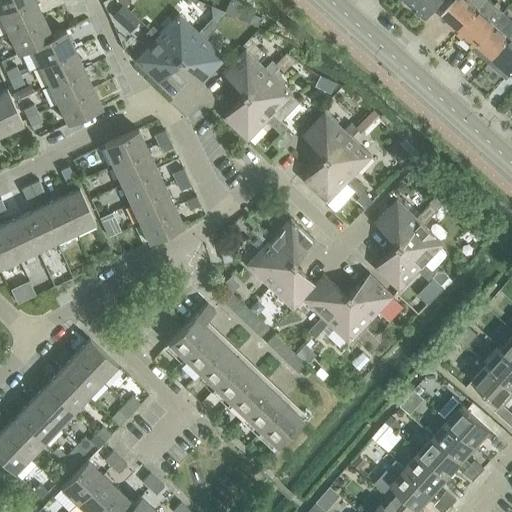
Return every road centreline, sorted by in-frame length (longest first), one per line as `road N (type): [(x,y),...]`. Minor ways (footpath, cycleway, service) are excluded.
road 1 (tertiary): [(511,160),(331,0)]
road 2 (residential): [(187,228),(212,274),(125,354)]
road 3 (residential): [(142,106),(0,179)]
road 4 (residential): [(219,205),(270,174),(342,239)]
road 5 (residential): [(140,465),(186,415),(125,354)]
road 6 (residential): [(78,307),(187,228)]
road 7 (residential): [(219,205),(167,110),(142,106)]
